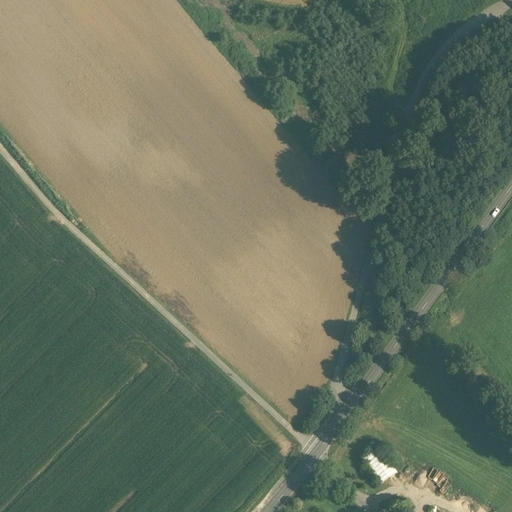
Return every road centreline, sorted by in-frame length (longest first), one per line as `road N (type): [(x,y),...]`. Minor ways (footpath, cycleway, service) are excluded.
road 1 (track): [(309,444),(60,216),(0,147)]
road 2 (track): [(345,395),(335,382),(412,105),(444,51),(491,15)]
road 3 (tertiary): [(268,511),(511,183)]
road 4 (track): [(242,17),(270,60),(324,100),(377,94),(410,113)]
